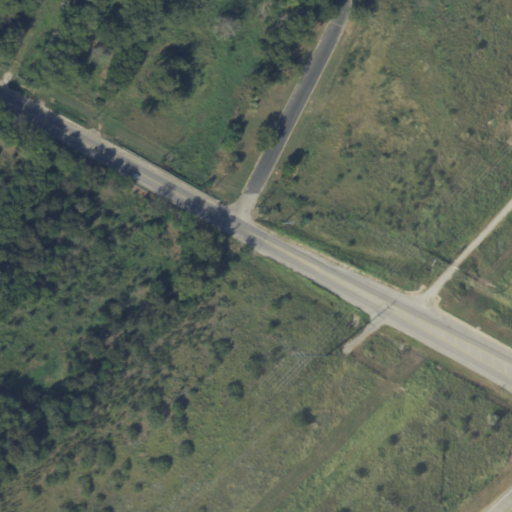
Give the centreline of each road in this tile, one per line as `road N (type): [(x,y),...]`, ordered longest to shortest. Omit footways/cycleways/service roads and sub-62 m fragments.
road 1 (secondary): [(0,95),(511,371)]
road 2 (residential): [(341,0),(234,221)]
